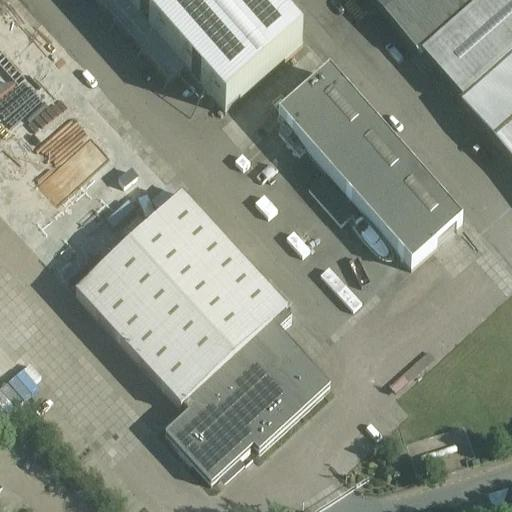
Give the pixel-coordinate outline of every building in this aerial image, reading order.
[(224,115),(301,47),(260,0),(95,0),(169,84),(184,70),(224,115)] [(361,0),(417,65),(488,0),(361,0)] [(511,0),(490,0),(423,60),(462,101),(456,106),(511,169),(511,0)] [(329,77),(278,122),(411,273),(462,228),(329,77)] [(90,138),(37,185),(56,206),(109,158),(90,138)] [(210,489),(253,452),(257,457),(330,390),(279,335),(291,324),(176,196),(70,294),(178,412),(180,410),(186,416),(162,438),(210,489)] [(328,271),(318,280),(352,314),(362,305),(328,271)] [(12,380),(0,390),(0,424),(29,398),(12,380)]
